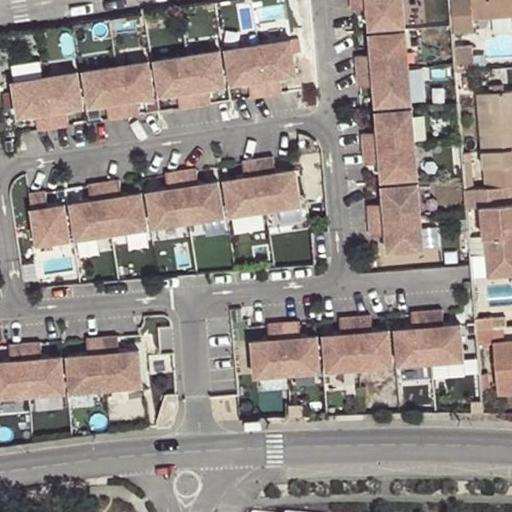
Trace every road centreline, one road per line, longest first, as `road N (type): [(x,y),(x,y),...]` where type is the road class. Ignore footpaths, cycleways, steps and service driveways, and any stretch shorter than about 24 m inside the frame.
road 1 (residential): [(324,130),(300,122),(21,163),(3,175)]
road 2 (secondary): [(200,450),(511,447)]
road 3 (secondary): [(0,473),(200,450)]
road 4 (residential): [(16,311),(190,298)]
road 5 (residential): [(190,298),(346,283)]
road 6 (residential): [(346,283),(324,130)]
road 7 (residential): [(200,450),(190,298)]
road 8 (residential): [(318,0),(324,130)]
